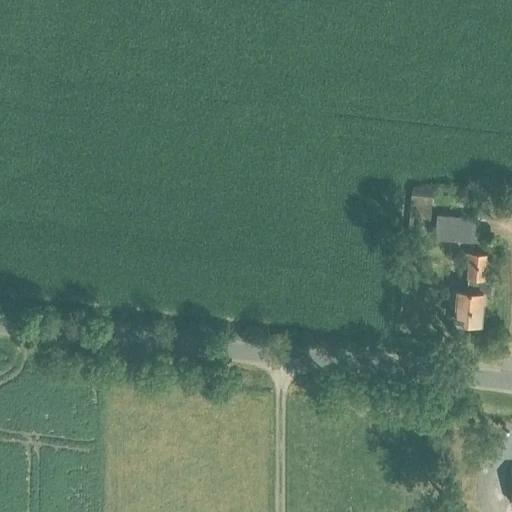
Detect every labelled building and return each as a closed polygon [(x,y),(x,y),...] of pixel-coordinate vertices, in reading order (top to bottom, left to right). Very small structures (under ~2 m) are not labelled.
[(409,183),(408,199),(429,201),(431,185),(409,183)] [(435,235),(435,236),(446,237),(474,239),(476,215),(437,212),(435,235)] [(444,262),(446,237),(435,236),(435,235),(424,234),(423,244),(416,243),(415,260),(444,262)] [(464,250),(463,256),(467,257),(465,277),(482,278),(484,252),(464,250)] [(479,322),(482,290),(451,287),(449,306),(456,307),(455,319),(479,322)]
